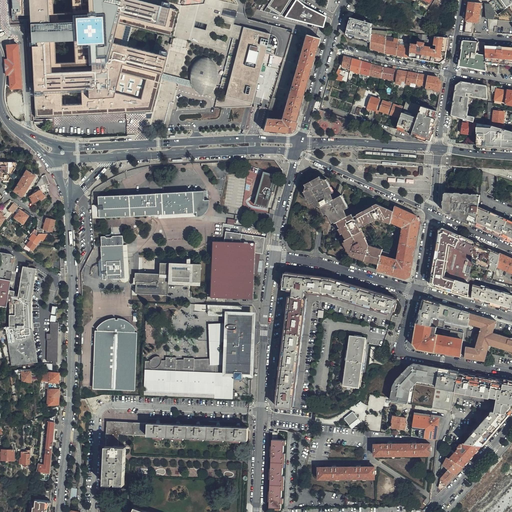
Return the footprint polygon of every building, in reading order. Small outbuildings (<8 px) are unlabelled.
[(10,0),(12,15),(31,16),(37,117),(53,117),(126,114),(153,113),(167,58),(152,54),(127,48),(133,26),(158,33),(173,38),(178,11),(137,0),(10,0)] [(264,12),(281,16),(291,0),(266,0),(259,11),(264,12)] [(284,19),(323,30),(326,18),(324,15),(299,0),(291,0),(281,16),(285,17),(284,19)] [(511,5),(511,0),(496,0),(504,11),(505,11),(507,10),(511,5)] [(482,3),(470,2),(467,16),(466,23),(465,32),(472,33),(474,23),(474,22),(479,22),(481,5),(482,3)] [(511,5),(507,10),(505,11),(504,11),(500,14),(493,3),(486,3),(486,18),(489,18),(489,21),(511,21),(511,5)] [(371,30),(372,24),(372,23),(351,17),(346,32),(353,35),(353,34),(355,34),(355,35),(371,40),(372,31),(371,30)] [(266,53),(271,34),(244,26),(240,41),(233,39),(228,57),(214,109),(251,107),(254,97),(266,53)] [(386,37),(387,31),(374,30),(371,30),(372,31),(371,40),(371,49),(376,50),(385,52),(386,37)] [(321,38),(306,34),(282,119),(267,118),(264,130),(288,131),(295,127),(299,112),(308,81),(317,52),(321,38)] [(433,44),(434,36),(423,34),(422,36),(422,42),(425,43),(433,44)] [(449,38),(436,36),(435,45),(437,45),(436,50),(433,49),(431,61),(435,61),(440,63),(446,58),(447,49),(449,38)] [(397,54),(399,39),(386,37),(385,52),(389,53),(397,54)] [(404,40),(399,39),(397,54),(398,55),(405,56),(410,57),(411,46),(404,45),(404,40)] [(467,67),(487,71),(487,64),(486,53),(486,49),(485,42),(468,41),(463,45),(462,52),(460,62),(463,66),(467,67)] [(431,61),(433,49),(430,48),(430,47),(425,46),(425,43),(422,42),(419,42),(419,45),(411,44),(411,46),(410,57),(417,58),(431,61)] [(13,97),(14,113),(21,112),(21,115),(24,115),(23,107),(17,44),(8,45),(9,60),(5,60),(5,63),(6,68),(6,76),(6,79),(5,84),(5,90),(4,94),(5,97),(5,100),(6,105),(7,107),(11,106),(9,88),(12,88),(12,89),(15,88),(15,97),(13,97)] [(511,46),(504,46),(490,45),(490,49),(490,57),(491,63),(505,65),(511,66),(511,46)] [(352,64),(353,58),(351,58),(345,56),(343,66),(350,68),(352,64)] [(212,58),(206,57),(201,58),(198,61),(194,63),(191,68),(190,73),(190,79),(191,85),(194,89),(198,93),(202,95),(208,94),(212,92),(217,87),(220,83),(221,76),(220,69),(217,62),(212,58)] [(361,67),(363,61),(360,60),(353,58),(352,64),(350,68),(350,69),(355,70),(354,71),(360,73),(361,67)] [(371,72),(373,64),(369,63),(363,61),(361,67),(360,73),(370,75),(371,72)] [(505,72),(511,72),(511,66),(505,65),(491,63),(491,67),(491,70),(502,71),(502,69),(506,69),(505,72)] [(370,76),(382,78),(383,71),(384,67),(378,65),(373,64),(371,72),(370,75),(370,76)] [(383,71),(382,78),(385,78),(393,80),(395,69),(393,69),(384,67),(383,71)] [(407,81),(409,72),(399,70),(396,83),(401,84),(402,80),(407,81)] [(418,74),(409,72),(407,81),(406,84),(411,84),(411,82),(416,83),(417,78),(418,74)] [(428,76),(418,74),(417,78),(416,83),(416,84),(423,85),(426,86),(428,76)] [(426,86),(426,88),(430,88),(436,89),(440,90),(442,82),(438,77),(428,76),(426,86)] [(323,110),(333,114),(335,108),(330,106),(330,105),(338,79),(334,78),(325,103),(323,110)] [(488,98),(487,86),(466,83),(462,82),(456,86),(455,95),(466,96),(467,93),(473,94),(472,96),(488,98)] [(505,90),(497,89),(495,100),(502,101),(506,102),(508,91),(505,90)] [(473,122),(474,117),(468,116),(467,115),(469,107),(468,107),(469,97),(468,96),(466,96),(455,95),(452,115),(467,120),(472,122),(473,122)] [(373,109),(377,110),(377,109),(381,99),(371,96),(368,107),(373,109)] [(392,103),(381,99),(377,109),(379,110),(389,113),(392,103)] [(396,129),(412,135),(417,119),(422,106),(412,103),(406,101),(396,129)] [(391,111),(390,114),(399,117),(403,107),(394,104),(391,111)] [(417,119),(412,135),(423,138),(429,141),(433,138),(437,111),(422,106),(417,119)] [(492,126),(503,129),(505,112),(494,111),(493,122),(492,126)] [(477,123),(473,122),(472,122),(467,120),(467,121),(469,122),(468,124),(463,123),(461,132),(471,134),(473,127),(477,128),(477,123)] [(487,125),(477,123),(477,128),(477,136),(477,145),(511,147),(511,131),(503,129),(492,126),(487,125)] [(0,161),(0,188),(2,187),(0,185),(1,179),(4,179),(9,178),(16,166),(16,162),(11,162),(0,161)] [(35,175),(27,170),(19,182),(14,190),(22,196),(28,187),(35,175)] [(271,195),(275,182),(277,175),(263,172),(258,190),(254,204),(267,208),(271,195)] [(45,183),(46,186),(50,183),(46,174),(42,176),(45,183)] [(41,189),(46,186),(45,183),(42,176),(39,180),(31,192),(33,195),(30,198),(34,203),(40,198),(41,199),(45,196),(41,189)] [(307,188),(321,179),(320,176),(305,185),(307,188)] [(391,222),(393,213),(381,207),(381,206),(376,204),(373,206),(374,207),(358,217),(357,215),(353,217),(351,215),(347,217),(343,211),(346,210),(343,206),(338,197),(335,199),(332,194),(324,181),(326,180),(321,179),(307,188),(305,192),(307,192),(312,202),(313,203),(315,203),(318,207),(318,209),(319,209),(321,208),(323,211),(325,215),(326,217),(327,216),(329,215),(334,223),(335,224),(336,224),(339,222),(342,228),(340,229),(338,230),(341,235),(343,234),(345,233),(348,239),(346,240),(345,241),(346,242),(351,252),(356,256),(365,258),(365,260),(372,262),(373,261),(380,263),(382,256),(383,252),(383,249),(379,248),(370,245),(368,243),(360,228),(369,223),(380,216),(383,221),(390,224),(391,222)] [(324,181),(332,194),(335,192),(327,180),(326,180),(324,181)] [(92,217),(92,218),(158,215),(196,213),(196,216),(198,216),(201,215),(204,214),(207,209),(208,207),(209,206),(209,200),(207,200),(204,200),(204,190),(97,195),(98,205),(91,205),(92,217)] [(307,192),(305,192),(304,193),(311,205),(312,204),(313,203),(312,202),(307,192)] [(480,195),(446,192),(445,199),(444,205),(443,207),(446,213),(452,215),(463,221),(476,226),(477,220),(478,209),(479,205),(480,197),(480,195)] [(343,206),(346,210),(348,208),(341,196),(338,197),(343,206)] [(8,209),(12,213),(19,207),(15,202),(8,209)] [(374,207),(373,206),(357,215),(358,217),(374,207)] [(418,217),(395,206),(393,211),(393,213),(391,222),(402,227),(403,229),(401,243),(409,246),(415,248),(420,221),(418,217)] [(476,226),(511,242),(511,223),(478,209),(477,220),(476,226)] [(30,213),(25,210),(23,212),(19,210),(14,217),(23,223),(30,213)] [(37,218),(37,222),(37,230),(37,233),(44,233),(44,229),(52,231),(55,220),(46,217),(45,222),(44,222),(43,221),(39,218),(37,218)] [(234,232),(262,236),(263,229),(235,225),(234,232)] [(37,233),(37,230),(34,228),(31,232),(33,234),(30,239),(32,240),(28,245),(33,248),(40,238),(43,240),(47,233),(44,233),(37,233)] [(431,283),(434,287),(442,289),(468,297),(469,293),(469,286),(445,278),(444,276),(447,256),(449,244),(450,243),(473,254),(474,244),(475,242),(443,228),(439,230),(438,240),(436,256),(431,283)] [(257,273),(260,254),(262,254),(265,238),(249,236),(226,232),(224,242),(212,241),(212,249),(211,281),(211,297),(236,298),(253,299),(253,273),(257,273)] [(102,246),(124,245),(123,235),(113,236),(112,237),(106,237),(104,236),(101,236),(102,246)] [(351,252),(346,242),(343,244),(349,253),(350,252),(352,257),(356,258),(356,259),(364,261),(365,260),(365,258),(356,256),(351,252)] [(393,274),(406,278),(411,275),(415,248),(409,246),(401,243),(399,256),(399,259),(397,261),(394,270),(393,274)] [(127,244),(124,245),(125,278),(120,278),(122,282),(126,283),(128,282),(129,278),(127,244)] [(478,246),(474,244),(473,254),(472,263),(471,275),(474,276),(495,281),(496,275),(497,269),(498,266),(500,255),(495,253),(494,252),(489,250),(484,247),(483,248),(478,246)] [(125,278),(124,245),(102,246),(101,246),(101,258),(102,279),(120,278),(125,278)] [(0,306),(7,308),(7,326),(5,326),(5,328),(1,328),(2,336),(7,336),(11,365),(22,364),(23,367),(29,366),(28,363),(36,362),(31,326),(31,301),(36,268),(23,266),(18,296),(8,295),(14,257),(10,255),(0,253),(0,306)] [(498,266),(511,272),(511,259),(500,254),(500,255),(498,266)] [(379,265),(378,270),(393,274),(394,270),(397,261),(388,258),(382,256),(380,263),(379,265)] [(201,264),(160,263),(159,274),(135,273),(135,292),(167,294),(168,285),(200,286),(201,264)] [(393,314),(398,299),(332,279),(285,273),(283,289),(294,290),(293,296),(290,296),(277,407),(292,409),(293,402),(294,394),(295,385),(296,378),(298,365),(298,358),(300,349),(300,342),(302,329),(303,321),(304,312),(305,305),(306,298),(303,298),(304,292),(329,295),(393,314)] [(472,296),(472,298),(480,300),(511,310),(511,304),(511,295),(494,289),(493,290),(473,284),(472,296)] [(470,313),(429,301),(423,304),(418,324),(438,327),(440,317),(446,318),(446,320),(457,323),(469,326),(469,324),(470,313)] [(222,305),(213,305),(213,310),(213,314),(208,314),(208,316),(225,317),(247,318),(247,314),(242,314),(237,314),(237,311),(227,311),(227,306),(222,305)] [(235,306),(227,306),(227,311),(237,311),(237,314),(242,314),(242,306),(235,306)] [(511,338),(493,333),(497,321),(470,313),(469,324),(482,328),(476,348),(466,347),(465,358),(485,361),(490,345),(511,351),(511,338)] [(250,333),(252,333),(253,318),(247,318),(225,317),(225,325),(226,325),(227,325),(227,324),(228,324),(230,324),(231,324),(233,324),(234,324),(235,324),(235,325),(247,324),(247,327),(248,328),(249,329),(250,330),(250,331),(250,332),(250,333)] [(100,331),(97,331),(96,331),(94,368),(95,368),(94,389),(133,390),(134,370),(135,370),(137,333),(132,333),(133,328),(132,327),(131,327),(131,326),(130,325),(129,324),(127,324),(126,323),(125,322),(124,322),(123,321),(122,321),(121,321),(121,320),(120,320),(120,322),(114,322),(114,320),(113,320),(112,320),(111,321),(110,321),(109,321),(108,322),(107,322),(106,322),(105,323),(104,324),(103,325),(102,325),(101,326),(100,326),(100,331)] [(62,347),(62,326),(58,326),(58,322),(51,322),(51,334),(47,334),(47,340),(52,340),(52,350),(47,350),(47,361),(53,361),(53,365),(57,365),(57,364),(62,364),(62,358),(62,347)] [(239,364),(253,364),(252,333),(250,333),(250,332),(250,331),(250,330),(249,329),(248,328),(247,327),(247,324),(235,325),(235,324),(234,324),(233,324),(231,324),(230,324),(228,324),(227,324),(227,325),(226,325),(225,325),(212,325),(213,359),(213,365),(194,366),(194,359),(184,358),(184,360),(184,366),(176,366),(176,360),(176,358),(166,357),(165,360),(165,366),(158,367),(159,366),(160,365),(161,364),(161,363),(162,361),(162,360),(161,358),(159,357),(156,356),(153,357),(151,358),(150,359),(149,361),(145,361),(143,388),(151,388),(151,390),(214,393),(214,398),(235,399),(236,390),(233,390),(233,379),(241,379),(242,372),(238,372),(239,364)] [(438,327),(418,324),(414,343),(418,349),(441,353),(443,339),(442,339),(442,336),(436,334),(438,327)] [(450,338),(463,341),(464,334),(452,330),(450,338)] [(362,373),(364,352),(366,352),(367,348),(365,348),(366,338),(351,336),(344,386),(360,388),(361,378),(362,378),(363,374),(362,373)] [(443,339),(441,353),(461,356),(463,341),(450,338),(442,336),(442,339),(443,339)] [(432,408),(440,368),(415,363),(414,363),(409,367),(410,368),(399,381),(397,380),(394,385),(391,401),(432,408)] [(410,368),(409,367),(397,380),(399,381),(410,368)] [(453,405),(459,371),(440,368),(432,408),(451,412),(453,405)] [(31,381),(31,369),(21,370),(20,370),(17,371),(17,372),(22,372),(23,381),(28,381),(31,381)] [(508,414),(509,414),(511,409),(511,381),(459,371),(453,405),(491,411),(508,414)] [(52,388),(60,388),(60,382),(59,382),(59,373),(43,373),(43,382),(49,381),(53,381),(53,383),(45,383),(44,388),(52,388)] [(48,398),(59,397),(59,390),(57,390),(48,390),(48,398)] [(59,404),(59,397),(48,398),(48,406),(55,405),(59,404)] [(353,428),(361,421),(353,411),(344,418),(353,428)] [(478,445),(481,446),(486,440),(509,414),(508,414),(491,411),(491,415),(489,415),(465,443),(472,444),(478,445)] [(446,420),(443,417),(415,413),(413,428),(420,429),(419,438),(437,440),(443,425),(442,422),(446,420)] [(38,462),(37,468),(37,471),(36,477),(40,480),(46,481),(47,480),(49,479),(49,473),(52,442),(53,439),(55,422),(55,416),(43,422),(42,427),(41,438),(41,445),(40,453),(39,458),(38,462)] [(406,423),(406,418),(393,416),(392,423),(392,428),(405,430),(406,423)] [(248,441),(248,428),(240,427),(241,424),(237,424),(237,427),(224,427),(220,426),(220,423),(217,423),(216,426),(202,425),(200,425),(200,422),(197,422),(196,425),(183,425),(180,425),(180,421),(177,421),(177,424),(160,424),(160,420),(157,420),(157,424),(136,423),(117,422),(107,421),(106,438),(105,463),(105,480),(105,484),(113,485),(113,483),(116,483),(116,485),(125,485),(125,468),(126,447),(119,447),(119,435),(130,436),(160,437),(180,438),(199,439),(248,441)] [(13,436),(24,436),(25,426),(13,426),(13,436)] [(283,476),(284,468),(285,468),(286,454),(284,454),(284,446),(286,446),(287,441),(285,441),(285,440),(278,440),(278,433),(275,433),(273,433),(272,446),(271,456),(272,456),(272,469),(271,469),(270,479),(271,479),(271,491),(270,491),(269,502),(270,502),(270,508),(282,508),(282,503),(284,503),(284,499),(282,499),(283,490),(284,490),(284,489),(285,476),(283,476)] [(431,455),(431,444),(417,444),(417,443),(413,443),(413,444),(409,444),(409,446),(397,446),(397,444),(392,444),(392,443),(388,443),(388,444),(375,444),(375,456),(383,456),(400,456),(400,455),(406,455),(405,456),(415,456),(431,455)] [(461,466),(463,467),(475,454),(481,446),(478,445),(472,444),(465,443),(463,443),(450,459),(455,462),(461,466)] [(14,460),(14,450),(1,450),(2,460),(14,460)] [(452,472),(455,476),(463,467),(461,466),(455,462),(450,459),(447,458),(443,465),(452,472)] [(442,481),(447,485),(455,476),(452,472),(443,465),(442,464),(441,470),(441,471),(445,473),(441,478),(441,479),(441,480),(442,481)] [(375,479),(375,467),(361,467),(361,466),(357,466),(357,467),(352,467),(352,469),(341,469),(341,467),(337,467),(337,466),(333,466),(333,467),(319,467),(319,479),(327,479),(344,479),(344,478),(350,478),(350,479),(359,479),(375,479)] [(442,481),(441,480),(439,489),(441,492),(447,485),(442,481)] [(50,498),(51,489),(43,489),(42,500),(45,501),(50,501),(50,498)] [(48,511),(50,501),(45,501),(42,500),(35,500),(29,499),(27,511),(48,511)]
